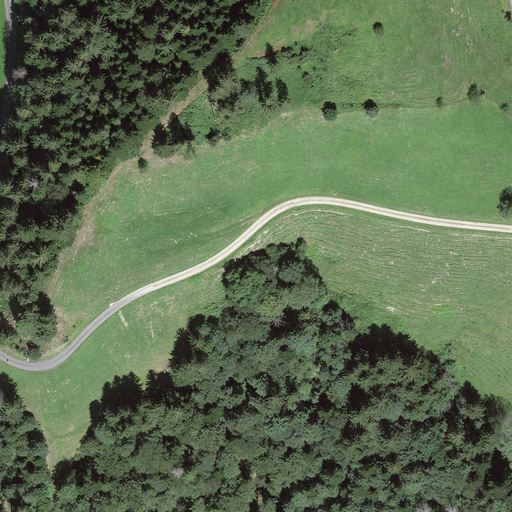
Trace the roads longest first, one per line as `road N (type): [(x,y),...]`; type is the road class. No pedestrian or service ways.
road 1 (track): [(0,354),(29,366),(58,359),(115,307),(206,265),(296,202),(511,229)]
road 2 (track): [(7,0),(11,65),(0,146)]
